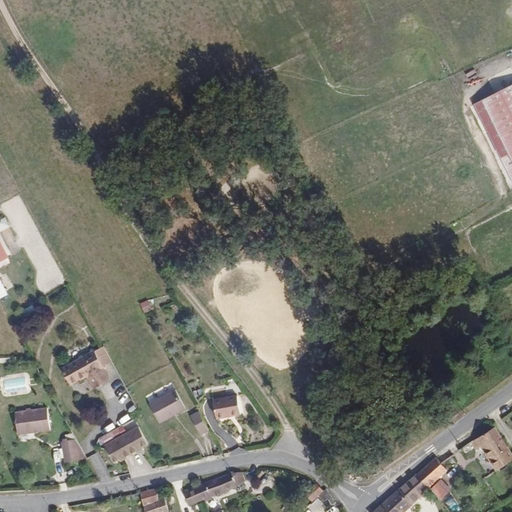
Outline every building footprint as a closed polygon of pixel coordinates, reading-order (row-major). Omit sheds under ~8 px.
[(483,102),(495,127),(511,118),(511,85),(482,100),(483,102)] [(511,160),(495,127),(483,102),(474,106),(511,181),(511,160)] [(511,160),(511,118),(495,127),(511,160)] [(0,262),(10,258),(0,239),(0,262)] [(0,276),(0,295),(0,296),(8,291),(0,277),(0,276)] [(20,312),(27,325),(40,318),(33,305),(20,312)] [(106,350),(64,372),(74,391),(89,383),(95,393),(112,384),(106,374),(116,369),(106,350)] [(175,389),(149,404),(159,423),(186,408),(175,389)] [(239,396),(217,401),(221,420),(244,415),(239,396)] [(45,408),(13,412),(15,434),(47,430),(45,408)] [(195,411),(186,416),(196,435),(205,430),(195,411)] [(119,437),(129,457),(142,450),(140,448),(147,444),(137,427),(119,437)] [(483,454),(499,478),(511,469),(511,460),(495,435),(472,450),(477,458),(483,454)] [(119,437),(104,445),(114,463),(122,458),(123,460),(129,457),(119,437)] [(84,458),(72,439),(60,440),(63,459),(75,458),(84,458)] [(432,494),(441,485),(449,478),(436,464),(419,480),(432,494)] [(246,486),(242,473),(233,475),(186,492),(184,493),(190,509),(203,504),(239,490),(246,486)] [(404,491),(381,511),(413,511),(432,494),(419,480),(405,492),(404,491)] [(432,494),(445,507),(454,498),(441,485),(432,494)] [(157,492),(141,496),(145,507),(160,502),(157,492)] [(304,511),(314,511),(315,511),(320,505),(314,499),(303,510),(304,511)] [(160,502),(145,507),(146,511),(170,511),(166,500),(160,502)] [(315,511),(332,511),(333,511),(323,503),(320,505),(315,511)]
